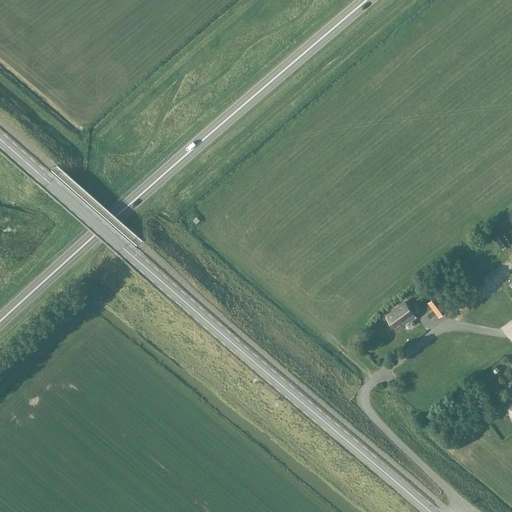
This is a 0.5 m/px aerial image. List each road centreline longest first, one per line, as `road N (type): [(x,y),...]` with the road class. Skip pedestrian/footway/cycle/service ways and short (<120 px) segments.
road 1 (tertiary): [(430,511),(0,139)]
road 2 (trunk): [(0,324),(367,0)]
